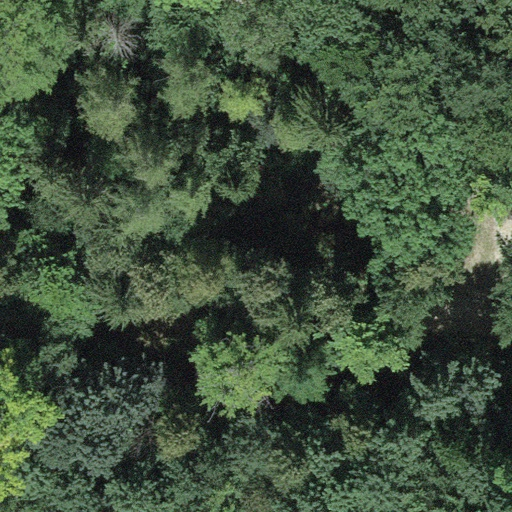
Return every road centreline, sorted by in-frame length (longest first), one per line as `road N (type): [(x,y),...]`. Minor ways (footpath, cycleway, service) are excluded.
road 1 (track): [(252,0),(432,67),(477,134),(500,221),(483,278),(447,315),(388,352),(328,372),(270,374),(216,366),(34,260)]
road 2 (track): [(0,256),(511,327)]
